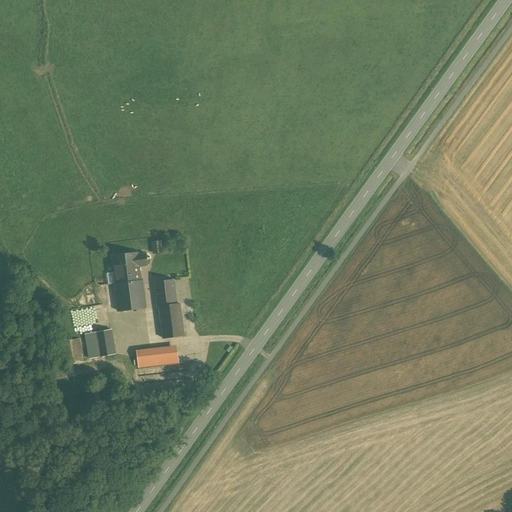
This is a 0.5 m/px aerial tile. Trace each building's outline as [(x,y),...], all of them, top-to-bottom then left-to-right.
[(113,255),(117,283),(139,281),(138,267),(145,267),(143,254),(136,255),(136,252),(113,255)] [(159,307),(163,339),(183,337),(179,304),(175,304),(172,280),(155,282),(158,307),(159,307)] [(117,283),(114,284),(118,312),(145,309),(142,281),(139,281),(117,283)] [(111,330),(87,334),(90,358),(115,354),(111,330)] [(79,339),(63,341),(66,362),(82,360),(79,339)] [(137,353),(138,367),(178,363),(176,348),(137,353)]
